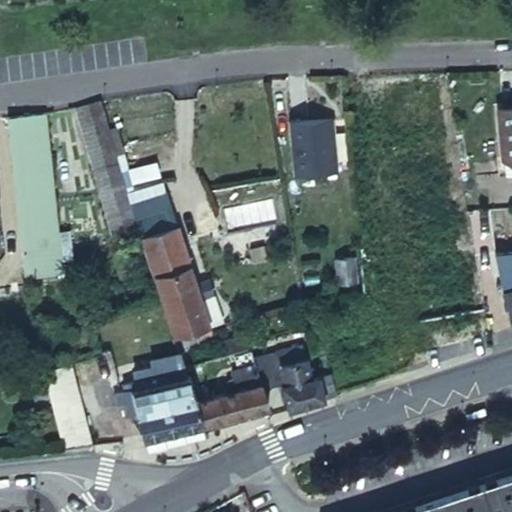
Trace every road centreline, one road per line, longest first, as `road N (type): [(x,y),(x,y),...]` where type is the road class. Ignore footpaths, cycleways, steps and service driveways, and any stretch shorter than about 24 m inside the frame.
road 1 (residential): [(0,102),(150,79),(511,58)]
road 2 (secondary): [(511,365),(276,448),(171,506)]
road 3 (secondary): [(171,506),(108,471),(33,473)]
